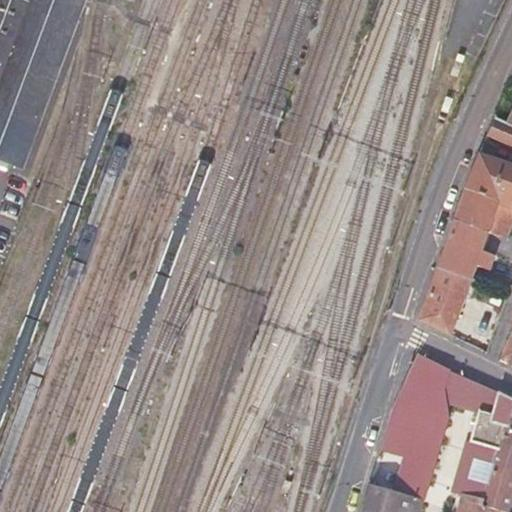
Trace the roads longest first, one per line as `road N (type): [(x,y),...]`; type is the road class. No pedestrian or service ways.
road 1 (residential): [(511,27),(394,325)]
road 2 (residential): [(394,325),(338,511)]
road 3 (residential): [(511,383),(394,325)]
